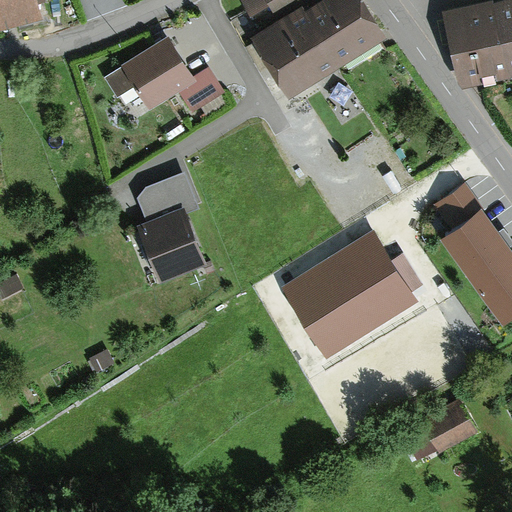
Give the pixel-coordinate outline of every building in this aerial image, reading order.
[(46,0),(0,0),(0,30),(42,18),(38,5),(47,3),(46,0)] [(271,7),(275,14),(299,0),(242,0),(252,17),(271,7)] [(305,3),(250,38),(289,98),(384,37),(360,0),(321,0),(308,9),(305,3)] [(462,89),(511,77),(511,0),(493,4),(446,15),(462,89)] [(193,76),(169,37),(161,43),(105,77),(118,97),(134,86),(149,110),(180,92),(192,113),(225,91),(211,66),(193,76)] [(137,199),(147,222),(183,207),(186,214),(199,208),(184,173),(146,187),(137,199)] [(435,211),(505,317),(511,312),(511,251),(469,188),(435,211)] [(156,283),(206,263),(186,214),(183,207),(169,213),(147,222),(134,227),(156,283)] [(374,235),(288,289),(323,344),(409,290),(374,235)] [(422,425),(435,450),(467,433),(454,408),(422,425)]
